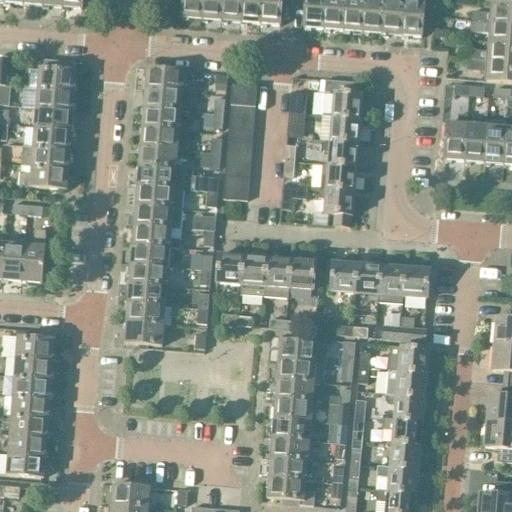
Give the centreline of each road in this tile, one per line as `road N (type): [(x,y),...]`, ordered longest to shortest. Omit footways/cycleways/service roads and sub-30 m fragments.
road 1 (residential): [(279,58),(375,65),(400,76),(401,219),(470,230)]
road 2 (residential): [(449,511),(470,230)]
road 3 (residential): [(96,314),(117,45)]
road 4 (residential): [(117,45),(279,58)]
road 5 (residential): [(210,491),(212,456),(85,446)]
road 6 (residential): [(279,58),(267,204)]
road 7 (residential): [(85,446),(96,314)]
